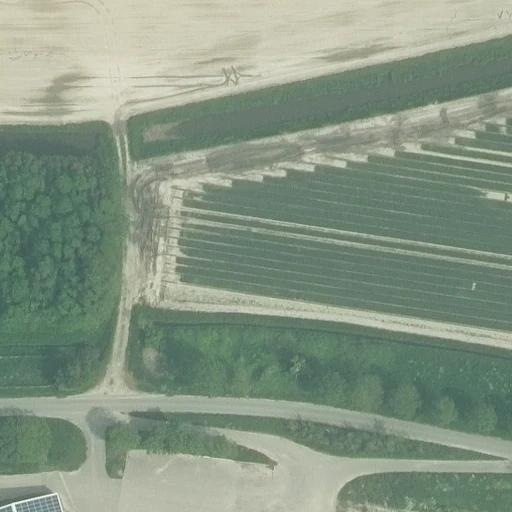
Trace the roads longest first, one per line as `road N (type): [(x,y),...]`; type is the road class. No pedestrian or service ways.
road 1 (unclassified): [(75,402),(294,410),(511,452)]
road 2 (unclassified): [(324,467),(286,448),(116,419),(75,402)]
road 3 (unclassified): [(511,463),(324,467)]
